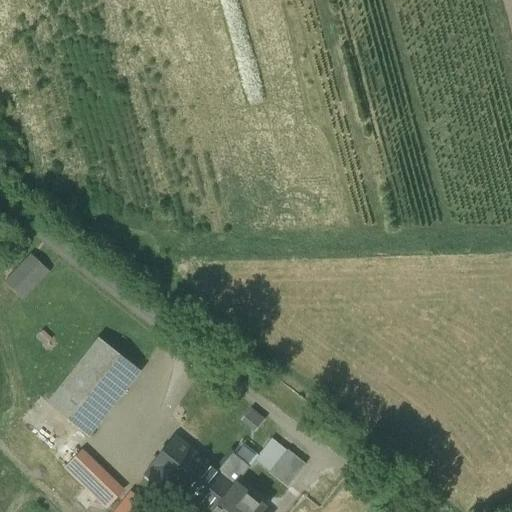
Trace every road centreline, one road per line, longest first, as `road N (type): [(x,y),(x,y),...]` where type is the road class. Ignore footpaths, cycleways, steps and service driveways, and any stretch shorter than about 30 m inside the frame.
road 1 (track): [(417,511),(193,332)]
road 2 (unclassified): [(0,175),(193,332)]
